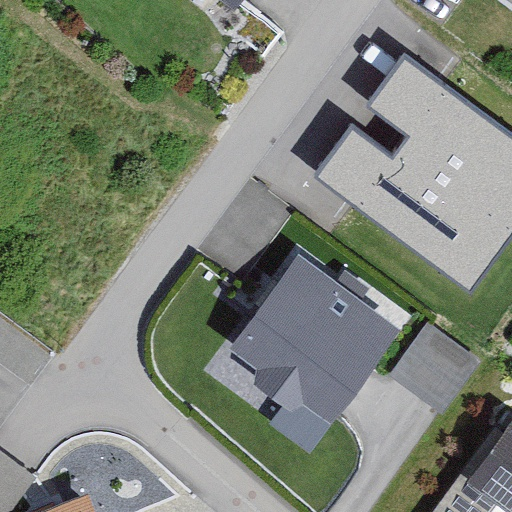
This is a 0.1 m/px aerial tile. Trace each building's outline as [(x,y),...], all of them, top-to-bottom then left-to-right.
[(214,0),(230,11),(238,0),(214,0)] [(511,0),(490,0),(511,16),(511,0)] [(511,103),(408,33),(318,165),(493,283),(511,255),(511,103)] [(396,334),(292,260),(227,350),(258,373),(252,382),(292,411),(300,400),(332,423),(396,334)] [(476,368),(426,329),(389,376),(440,415),(476,368)] [(511,511),(511,424),(505,420),(437,511),(497,511),(499,509),(503,511),(511,511)] [(0,511),(92,511),(86,496),(60,506),(0,462),(0,511)]
